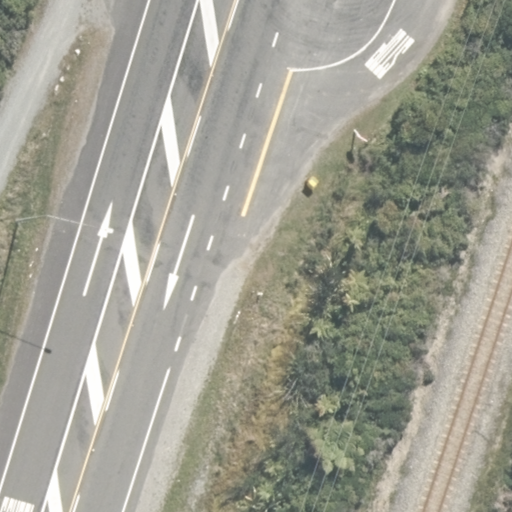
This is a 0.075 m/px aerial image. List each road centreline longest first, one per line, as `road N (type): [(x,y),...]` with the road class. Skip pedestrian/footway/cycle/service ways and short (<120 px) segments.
road 1 (primary): [(53,511),(191,89)]
road 2 (residential): [(191,89),(303,84),(346,72),(372,48),(398,0)]
